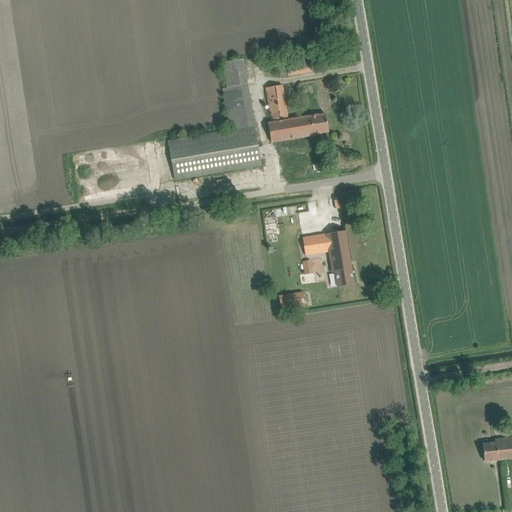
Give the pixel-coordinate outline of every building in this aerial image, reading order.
[(281,77),(318,71),(316,59),(287,63),(287,65),(279,67),(281,77)] [(282,85),(273,87),(267,88),(272,123),(269,124),(272,141),(312,135),(322,134),(322,133),(329,132),(326,115),(319,116),(319,115),(289,120),(282,85)] [(262,167),(256,127),(237,130),(236,129),(230,130),(168,140),(169,141),(168,141),(169,142),(175,180),(205,176),(262,167)] [(345,231),(335,233),(303,238),(305,256),(329,253),(332,274),(336,274),(338,287),(344,286),(354,285),(345,231)] [(304,275),(313,273),(311,260),(301,262),(304,275)] [(305,308),(303,292),(279,296),(282,311),(305,308)] [(511,437),(505,439),(495,440),(496,443),(483,445),(485,462),(507,459),(511,458),(511,437)]
